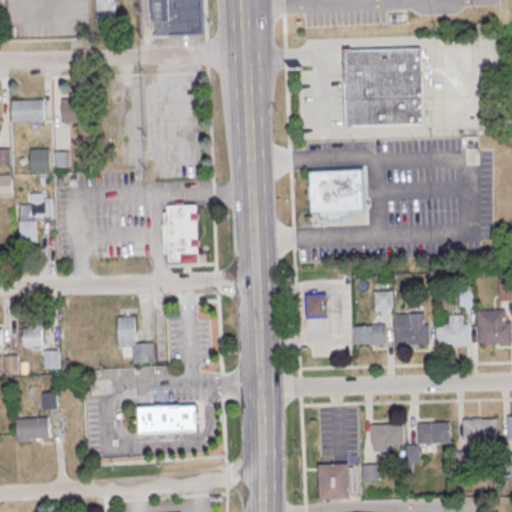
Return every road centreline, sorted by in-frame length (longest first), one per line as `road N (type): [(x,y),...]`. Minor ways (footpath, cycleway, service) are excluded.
road 1 (secondary): [(261,511),(242,21)]
road 2 (residential): [(261,473),(0,494)]
road 3 (residential): [(254,282),(0,289)]
road 4 (residential): [(511,381),(260,389)]
road 5 (residential): [(243,54),(0,60)]
